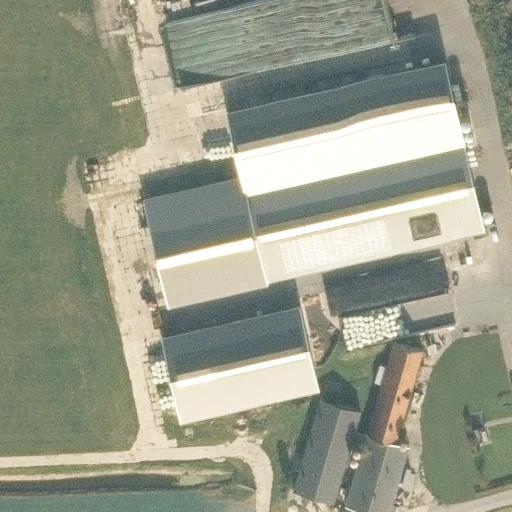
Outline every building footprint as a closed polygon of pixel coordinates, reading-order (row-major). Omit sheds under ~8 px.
[(447,70),(377,79),(382,115),(452,106),(447,70)] [(168,300),(266,278),(483,228),(460,127),(144,200),(168,300)] [(445,250),(331,275),(345,339),(380,331),(375,312),(369,313),(366,300),(451,281),(445,250)] [(318,385),(300,306),(162,337),(179,416),(318,385)] [(376,511),(388,511),(408,444),(395,440),(422,348),(393,340),(366,431),(354,428),(360,409),(320,397),(293,488),(333,499),(351,438),(363,442),(346,503),(376,511)]
